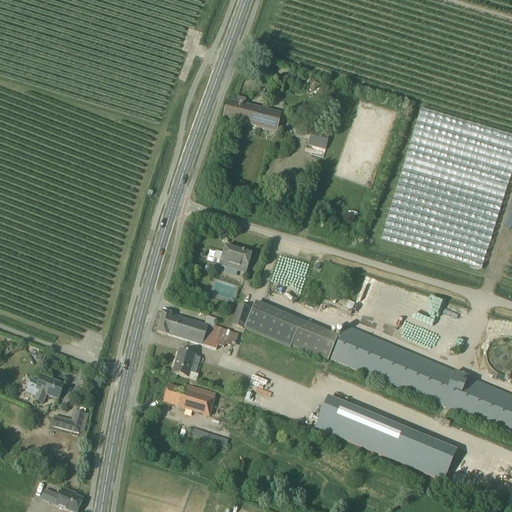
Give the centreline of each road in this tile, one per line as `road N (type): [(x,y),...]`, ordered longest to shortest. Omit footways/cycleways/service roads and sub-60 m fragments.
road 1 (unclassified): [(511,305),(173,202)]
road 2 (primary): [(173,202),(245,0)]
road 3 (primary): [(126,374),(173,202)]
road 4 (primary): [(99,511),(126,374)]
road 5 (unclassified): [(0,326),(126,374)]
